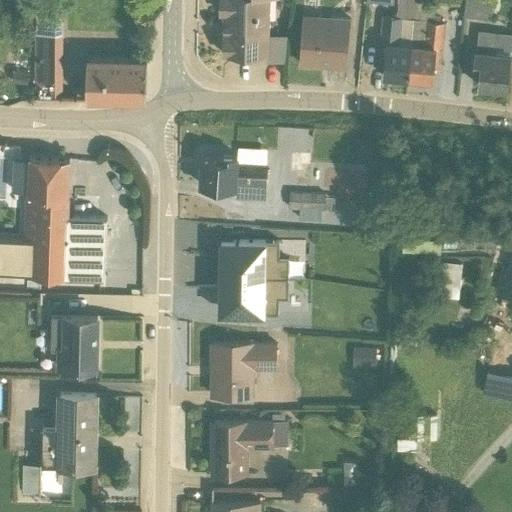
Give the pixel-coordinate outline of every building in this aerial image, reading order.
[(224,0),(224,40),(267,41),(267,49),(285,49),(286,22),(268,22),(268,0),(224,0)] [(414,0),(396,0),(396,1),(394,1),(394,5),(384,5),(379,48),(380,49),(384,49),(383,64),(407,67),(414,0)] [(414,0),(407,67),(433,70),(435,54),(439,54),(444,11),(440,11),(440,4),(435,3),(434,0),(414,0)] [(491,0),(464,0),(463,5),(490,8),(491,0)] [(351,5),(303,1),(300,51),(347,54),(351,5)] [(479,76),(506,79),(511,25),(511,23),(479,20),(474,58),(480,60),(479,76)] [(63,21),(36,21),(35,82),(62,82),(63,21)] [(30,29),(15,29),(13,70),(29,71),(31,39),(30,38),(30,29)] [(86,84),(147,86),(147,46),(88,44),(86,84)] [(219,144),(202,143),(201,169),(237,171),(236,183),(265,184),(268,135),(238,134),(238,141),(220,140),(219,144)] [(70,145),(30,143),(24,260),(105,263),(108,204),(68,201),(70,145)] [(291,176),(290,192),(301,193),(301,203),(321,204),(322,194),(334,194),(335,182),(326,181),(326,178),(291,176)] [(440,237),(441,223),(404,221),(403,235),(440,237)] [(279,225),(222,224),(221,260),(288,261),(288,242),(279,242),(279,225)] [(496,276),(511,280),(511,239),(511,240),(508,251),(503,250),(496,276)] [(443,245),(440,271),(460,273),(462,247),(443,245)] [(226,280),(225,296),(278,297),(278,280),(288,280),(288,261),(221,260),(221,280),(226,280)] [(57,335),(57,352),(97,353),(98,302),(52,301),(51,334),(57,335)] [(278,352),(277,326),(213,326),(213,378),(255,378),(255,352),(278,352)] [(354,330),(354,350),(377,351),(377,331),(354,330)] [(484,376),(511,382),(511,356),(489,352),(484,376)] [(43,413),(43,451),(96,453),(97,381),(57,380),(56,413),(43,413)] [(289,405),(286,404),(285,397),(273,397),(273,404),(215,404),(215,436),(213,437),(213,456),(249,457),(249,432),(274,432),(274,430),(289,429),(289,405)] [(412,398),(411,422),(437,423),(438,398),(412,398)] [(357,445),(344,446),(345,470),(357,469),(357,445)] [(23,452),(23,478),(40,478),(40,452),(23,452)] [(58,457),(43,457),(43,466),(45,467),(45,477),(57,477),(58,457)] [(261,511),(262,483),(213,483),(212,511),(261,511)]
